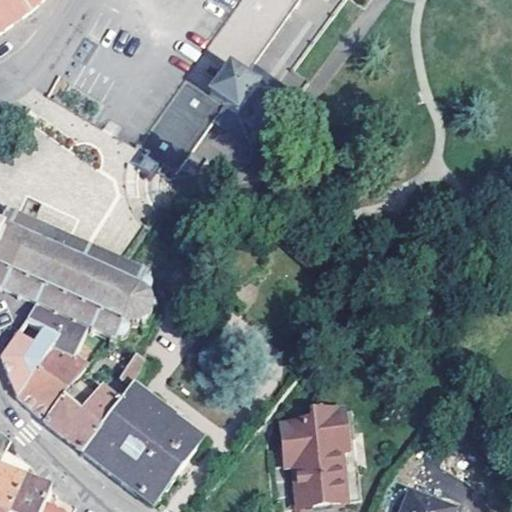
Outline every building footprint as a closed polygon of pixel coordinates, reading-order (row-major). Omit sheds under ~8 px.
[(28,15),(16,0),(0,0),(0,34),(0,35),(28,15)] [(16,0),(28,15),(40,4),(44,0),(16,0)] [(244,0),(207,53),(186,82),(137,150),(146,156),(149,158),(160,166),(176,177),(213,124),(224,109),(210,100),(202,94),(223,64),(231,70),(245,80),(256,65),(301,0),(244,0)] [(294,92),(256,65),(245,80),(263,93),(242,122),(224,109),(213,124),(252,152),(294,92)] [(245,80),(231,70),(210,100),(224,109),(242,122),(263,93),(245,80)] [(146,156),(139,166),(142,167),(153,176),(160,166),(149,158),(146,156)] [(118,270),(4,215),(0,222),(0,292),(35,310),(27,327),(43,336),(56,342),(51,353),(69,365),(71,362),(85,334),(128,355),(149,322),(150,311),(147,306),(142,301),(149,295),(150,291),(149,286),(146,284),(118,270)] [(211,287),(184,265),(166,287),(193,309),(211,287)] [(17,401),(51,353),(56,342),(43,336),(34,349),(19,338),(7,355),(1,362),(17,401)] [(44,425),(61,402),(84,371),(71,362),(69,365),(51,353),(17,401),(37,418),(44,425)] [(146,367),(138,360),(120,384),(130,391),(146,367)] [(80,415),(61,402),(44,425),(61,439),(81,454),(119,405),(99,390),(80,415)] [(151,510),(201,447),(130,391),(119,405),(81,454),(110,478),(151,510)] [(359,504),(351,413),(312,417),(312,425),(283,427),(286,467),(293,467),(296,508),(359,504)] [(2,475),(0,474),(0,511),(12,511),(24,484),(2,475)] [(24,484),(12,511),(43,511),(44,509),(51,494),(29,486),(24,484)] [(430,511),(404,498),(396,511),(430,511)]
